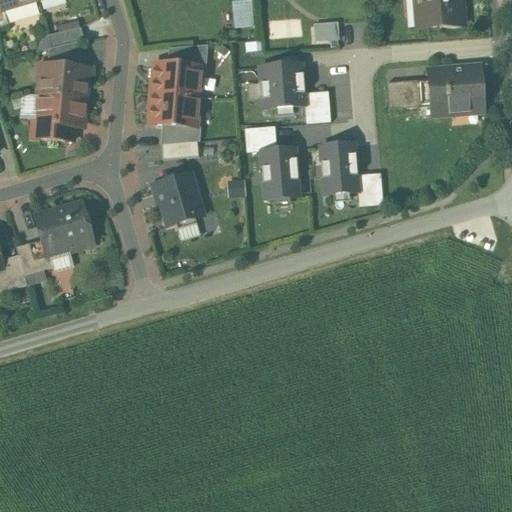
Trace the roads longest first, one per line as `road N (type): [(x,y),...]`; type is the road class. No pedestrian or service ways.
road 1 (unclassified): [(145,302),(511,196)]
road 2 (residential): [(112,171),(119,44),(106,0)]
road 3 (unclassified): [(0,346),(145,302)]
road 4 (residential): [(145,302),(112,171)]
